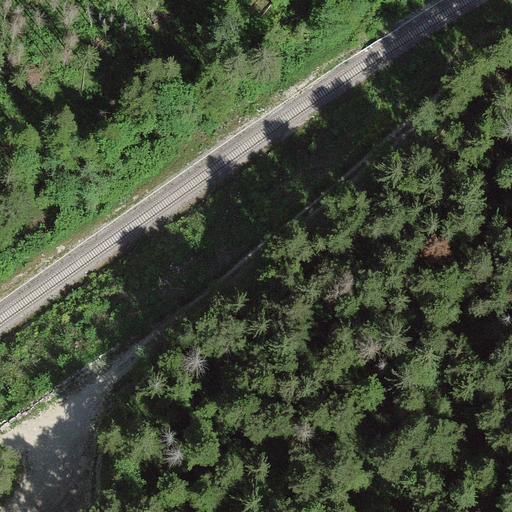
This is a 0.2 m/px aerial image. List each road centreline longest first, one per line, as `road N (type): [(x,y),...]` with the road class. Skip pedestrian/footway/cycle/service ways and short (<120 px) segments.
road 1 (track): [(39,424),(511,40)]
road 2 (track): [(0,447),(39,424),(54,464),(44,511)]
